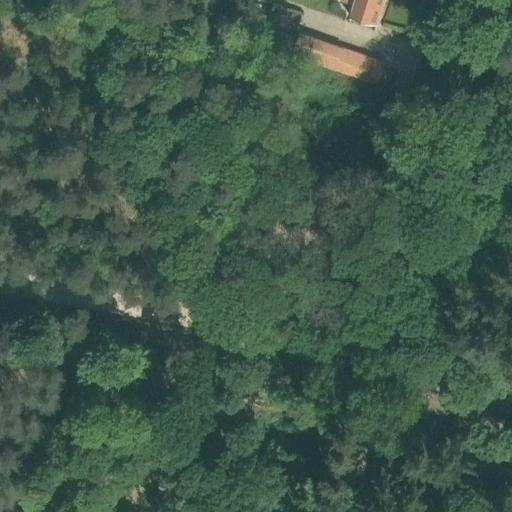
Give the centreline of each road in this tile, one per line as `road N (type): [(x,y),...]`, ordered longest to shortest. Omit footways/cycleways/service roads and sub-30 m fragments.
road 1 (track): [(372,348),(0,285)]
road 2 (track): [(372,348),(476,0)]
road 3 (track): [(511,406),(372,348)]
